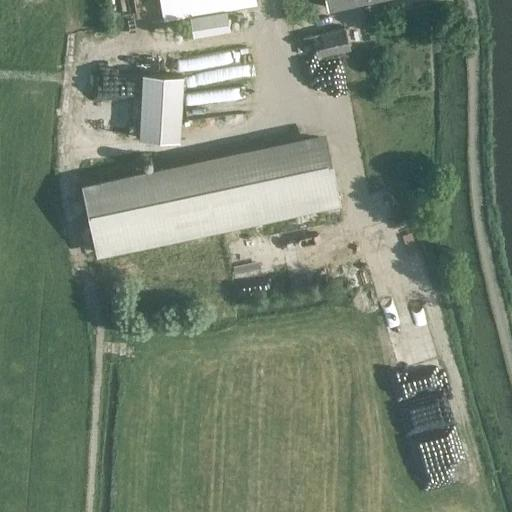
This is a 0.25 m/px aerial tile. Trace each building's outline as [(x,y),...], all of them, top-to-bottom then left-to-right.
[(226,9),(256,2),(255,0),(133,0),(138,23),(190,15),(193,35),(229,29),(226,9)] [(303,59),(350,48),(344,26),(298,37),(303,59)] [(205,54),(186,57),(190,77),(208,74),(205,54)] [(179,138),(183,74),(143,72),(139,136),(179,138)] [(96,251),(338,200),(326,145),(85,195),(96,251)]
